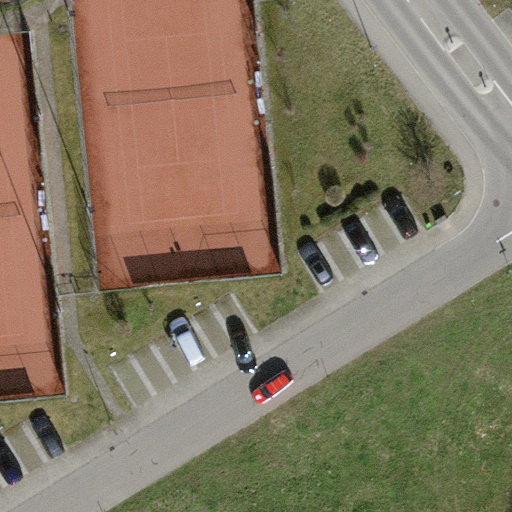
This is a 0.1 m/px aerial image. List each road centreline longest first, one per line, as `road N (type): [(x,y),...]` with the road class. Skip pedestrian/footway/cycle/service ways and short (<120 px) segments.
road 1 (unclassified): [(54,511),(511,230)]
road 2 (tertiary): [(418,0),(511,116)]
